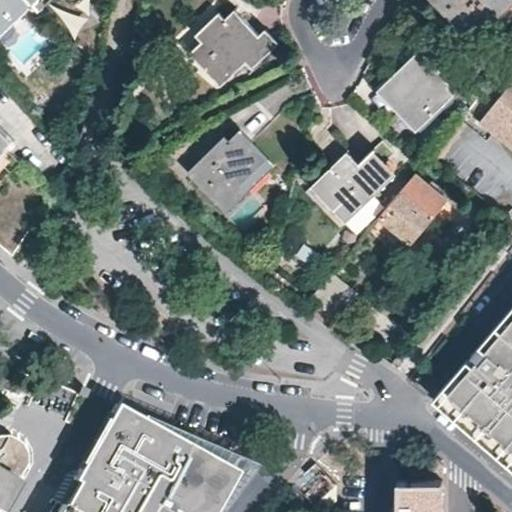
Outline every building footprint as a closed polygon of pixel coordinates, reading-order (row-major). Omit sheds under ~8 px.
[(0,36),(34,4),(30,0),(22,0),(0,21),(0,36)] [(0,0),(0,21),(22,0),(0,0)] [(435,0),(468,34),(503,0),(435,0)] [(233,7),(189,53),(222,84),(266,40),(233,7)] [(145,53),(132,48),(128,67),(132,69),(145,53)] [(419,48),(377,90),(415,129),(458,88),(419,48)] [(511,77),(480,117),(511,144),(511,77)] [(237,123),(228,132),(243,147),(246,143),(264,162),(243,182),(249,189),(276,163),(237,123)] [(243,147),(228,132),(189,171),(227,211),(249,189),(243,182),(264,162),(246,143),(243,147)] [(0,134),(0,151),(8,143),(0,134)] [(347,149),(313,183),(349,218),(394,172),(370,147),(357,161),(347,149)] [(415,169),(378,214),(410,241),(448,197),(415,169)] [(331,270),(310,296),(338,319),(360,293),(331,270)] [(468,353),(432,397),(441,405),(447,398),(459,408),(471,419),(466,426),(474,433),(479,437),(484,442),(490,435),(502,445),(511,453),(511,458),(509,462),(511,465),(511,301),(472,349),(479,354),(475,358),(468,353)] [(31,362),(8,352),(4,352),(0,354),(0,386),(2,387),(0,392),(0,397),(19,406),(23,393),(18,390),(31,362)] [(88,390),(80,386),(77,394),(84,397),(88,390)] [(447,398),(441,405),(453,415),(459,408),(447,398)] [(149,416),(147,419),(123,405),(79,480),(83,483),(70,507),(64,504),(59,511),(225,511),(259,466),(149,416)] [(453,415),(466,426),(471,419),(459,408),(453,415)] [(0,511),(9,511),(26,483),(19,479),(27,466),(29,452),(26,443),(15,437),(3,435),(0,436),(0,511)] [(484,442),(496,452),(502,445),(490,435),(484,442)] [(496,452),(509,462),(511,458),(511,453),(502,445),(496,452)] [(443,511),(444,477),(399,477),(398,511),(443,511)]
